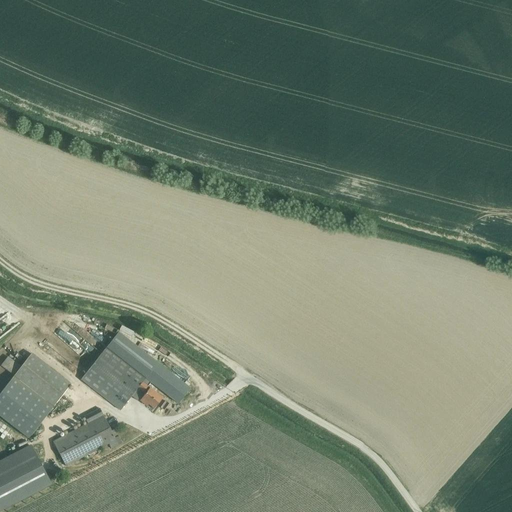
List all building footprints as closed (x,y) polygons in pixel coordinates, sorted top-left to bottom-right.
[(68,345),(76,352),(83,343),(56,322),(48,332),(67,347),(68,345)] [(132,350),(110,334),(81,373),(123,404),(139,382),(146,386),(137,398),(152,408),(167,387),(127,357),(132,350)] [(8,355),(1,365),(52,403),(70,380),(30,350),(19,364),(8,355)] [(51,417),(54,424),(64,420),(61,412),(51,417)] [(112,440),(101,418),(62,440),(73,461),(112,440)]
